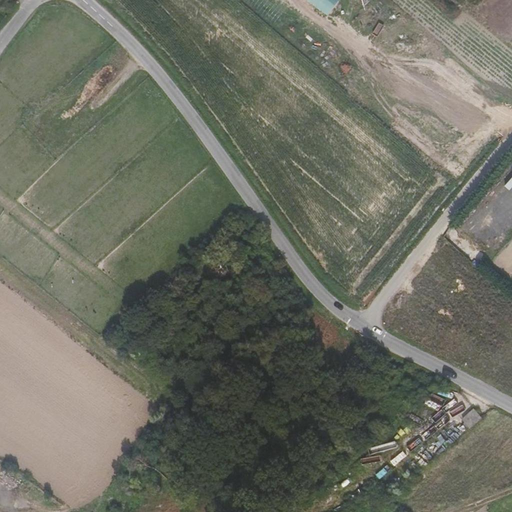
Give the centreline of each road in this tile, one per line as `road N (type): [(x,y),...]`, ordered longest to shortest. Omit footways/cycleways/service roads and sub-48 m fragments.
road 1 (unclassified): [(82,0),(169,86),(307,279),(357,325)]
road 2 (unclassified): [(511,134),(357,325)]
road 3 (unclassified): [(357,325),(511,407)]
